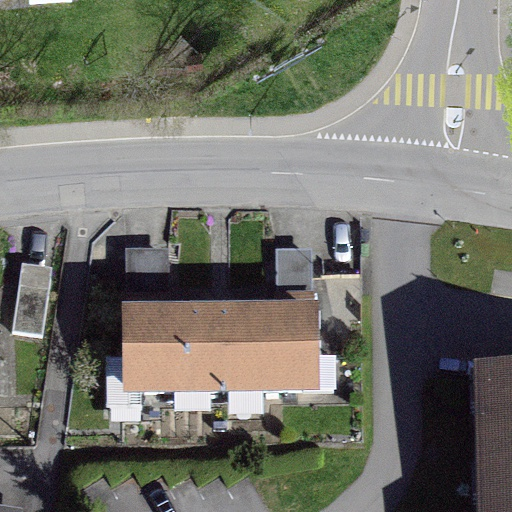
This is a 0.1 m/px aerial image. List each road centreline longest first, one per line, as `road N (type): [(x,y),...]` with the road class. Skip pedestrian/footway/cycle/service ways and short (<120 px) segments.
road 1 (residential): [(443,187),(249,177),(78,179),(0,189)]
road 2 (residential): [(443,187),(459,0)]
